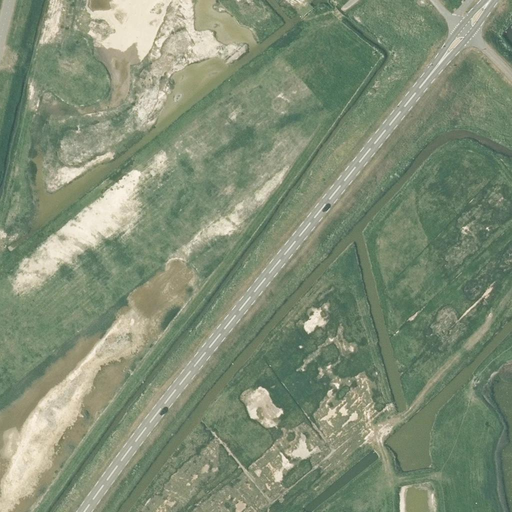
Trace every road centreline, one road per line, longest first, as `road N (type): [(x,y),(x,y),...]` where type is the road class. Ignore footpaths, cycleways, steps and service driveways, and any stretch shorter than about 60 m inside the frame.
road 1 (tertiary): [(83,511),(438,64)]
road 2 (track): [(378,437),(421,401),(511,292)]
